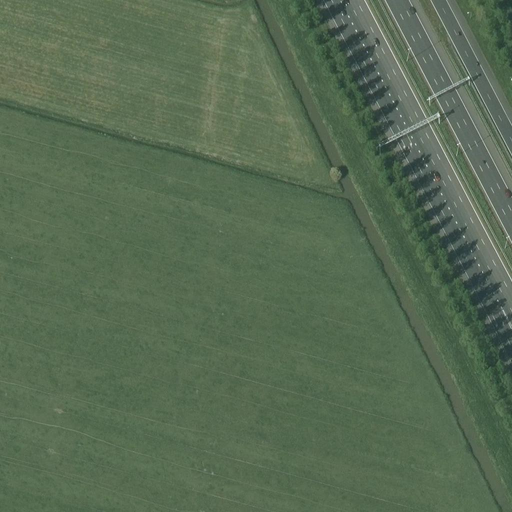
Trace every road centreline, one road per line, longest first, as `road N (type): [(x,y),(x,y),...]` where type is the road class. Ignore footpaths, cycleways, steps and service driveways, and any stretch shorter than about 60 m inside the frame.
road 1 (motorway): [(351,0),(508,299)]
road 2 (motorway): [(511,220),(399,0)]
road 3 (motorway): [(511,135),(440,0)]
